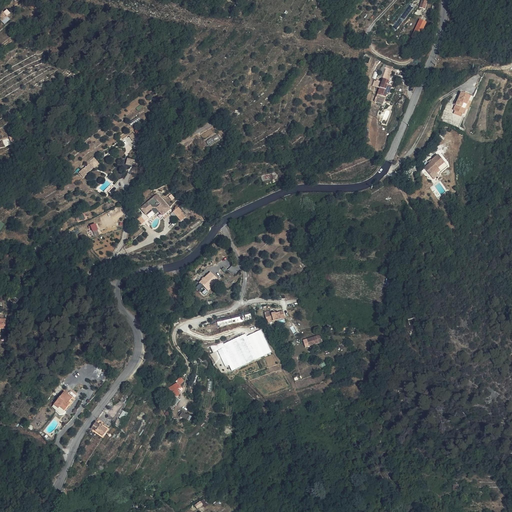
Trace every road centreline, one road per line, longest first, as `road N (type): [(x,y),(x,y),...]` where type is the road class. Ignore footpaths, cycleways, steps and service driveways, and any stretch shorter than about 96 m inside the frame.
road 1 (tertiary): [(446,0),(431,60),(375,179),(277,195),(227,218),(191,259),(130,271),(118,283)]
road 2 (tertiary): [(118,283),(121,306),(138,328),(137,358),(78,439),(50,511)]
road 3 (residential): [(118,283),(89,273),(124,240),(119,169)]
